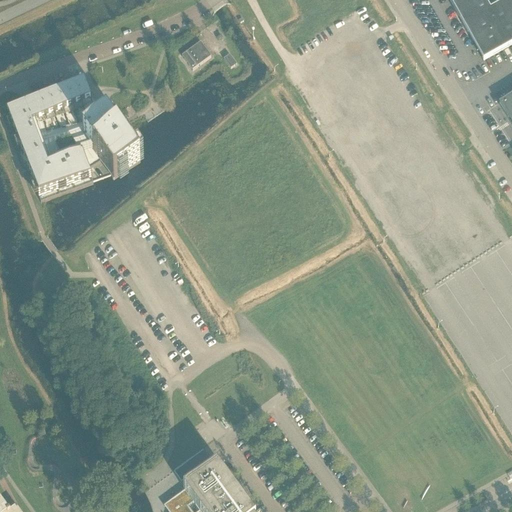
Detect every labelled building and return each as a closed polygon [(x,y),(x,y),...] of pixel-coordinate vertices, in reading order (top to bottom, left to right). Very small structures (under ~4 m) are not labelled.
[(449,0),(463,25),(483,61),(511,45),(511,0),(508,0),(490,10),(484,0),(449,0)] [(256,36),(260,33),(254,24),(250,27),(256,36)] [(219,45),(225,41),(218,31),(212,35),(219,45)] [(192,72),(211,58),(200,44),(182,57),(192,72)] [(231,70),(237,65),(229,56),(224,60),(231,70)] [(85,163),(51,175),(30,115),(89,94),(84,82),(7,110),(41,203),(93,184),(93,182),(85,163)] [(511,95),(498,104),(511,125),(511,95)] [(111,175),(114,180),(140,162),(133,152),(127,142),(124,144),(106,118),(97,125),(107,141),(93,146),(96,151),(95,152),(111,175)] [(248,511),(217,468),(164,507),(168,511),(248,511)] [(0,511),(8,511),(0,500),(0,511)]
